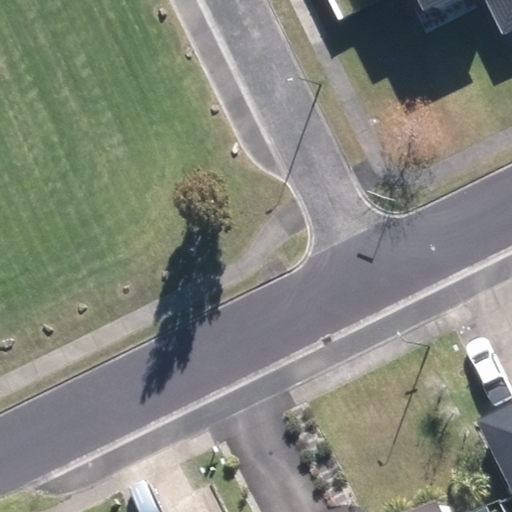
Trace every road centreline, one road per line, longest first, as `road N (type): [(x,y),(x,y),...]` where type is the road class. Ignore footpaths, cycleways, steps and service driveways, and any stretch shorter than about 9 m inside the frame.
road 1 (residential): [(366,269),(0,453)]
road 2 (residential): [(235,0),(366,269)]
road 3 (residential): [(511,199),(366,269)]
